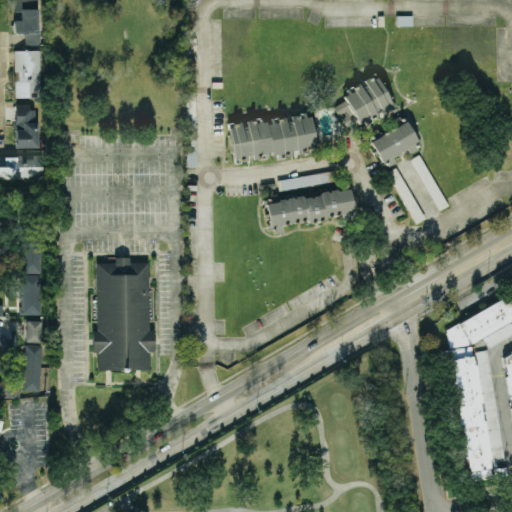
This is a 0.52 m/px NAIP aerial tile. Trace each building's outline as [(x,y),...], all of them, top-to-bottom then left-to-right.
[(13,0),(13,11),(20,11),(20,20),(13,20),(12,33),(37,33),(37,0),(13,0)] [(396,15),(412,15),(412,25),(396,25),(396,15)] [(25,44),(39,44),(39,33),(25,33),(25,44)] [(13,50),(15,97),(41,96),(39,49),(13,50)] [(393,107),(376,73),(342,90),(347,99),(334,105),(347,130),(393,107)] [(15,147),(37,147),(36,105),(14,106),(15,147)] [(316,149),(311,113),(287,116),(270,118),(270,122),(261,123),(260,118),(243,120),(227,123),(232,163),(247,161),(247,158),(266,155),(267,157),(294,153),(294,152),(316,149)] [(403,117),(367,135),(384,168),(396,162),(393,156),(408,149),(410,153),(419,149),(403,117)] [(0,178),(43,178),(42,155),(0,155),(0,178)] [(389,171),(413,224),(422,220),(399,167),(389,171)] [(331,183),(330,172),(279,178),(280,189),(331,183)] [(0,258),(5,258),(5,232),(10,232),(10,215),(0,214),(0,258)] [(41,273),(41,242),(21,242),(21,273),(41,273)] [(92,264),(145,264),(146,369),(93,370),(92,264)] [(40,314),(41,274),(21,274),(20,314),(40,314)] [(511,297),(502,303),(500,300),(445,329),(455,402),(456,404),(460,433),(464,439),(470,481),(492,477),(490,461),(504,459),(487,350),(474,352),(468,343),(511,321),(511,297)] [(40,321),(25,321),(25,341),(40,342),(40,321)] [(0,398),(18,399),(18,382),(0,381),(0,378),(4,378),(4,332),(0,331),(0,398)] [(39,344),(22,345),(23,391),(40,390),(39,344)] [(511,349),(503,355),(507,392),(509,395),(511,423),(511,349)]
